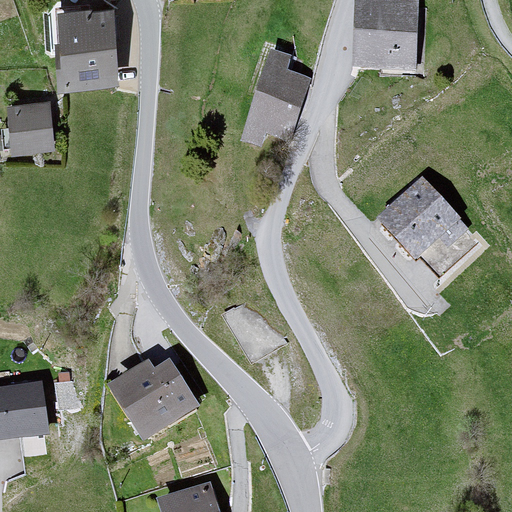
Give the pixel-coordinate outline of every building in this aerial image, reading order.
[(361,11),(361,68),(414,68),(413,10),(361,11)] [(113,79),(107,13),(57,17),(64,84),(113,79)] [(272,59),(247,145),(262,149),(266,137),(286,143),(304,81),(283,75),(287,63),(272,59)] [(10,111),(15,151),(50,148),(45,107),(10,111)] [(422,186),(382,223),(423,267),(463,231),(422,186)] [(254,300),(224,319),(253,366),(283,348),(254,300)] [(150,375),(110,401),(138,446),(192,412),(169,376),(156,385),(150,375)] [(0,401),(0,445),(44,438),(38,395),(0,401)] [(217,511),(212,495),(161,511),(217,511)]
